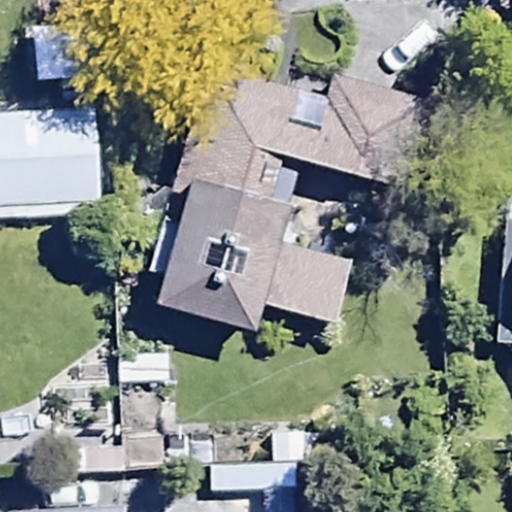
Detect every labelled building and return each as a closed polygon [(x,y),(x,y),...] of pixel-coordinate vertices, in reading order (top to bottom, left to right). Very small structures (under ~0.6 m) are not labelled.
[(99,40),(32,42),(33,94),(100,93),(99,40)] [(217,56),(172,201),(188,206),(160,328),(256,350),(261,325),(338,342),(352,279),(280,263),(299,178),(389,198),(414,118),(217,56)] [(0,126),(0,228),(99,225),(96,123),(0,126)] [(511,217),(506,217),(498,360),(511,360),(511,217)] [(298,511),(298,478),(209,480),(209,508),(262,506),(262,511),(298,511)]
